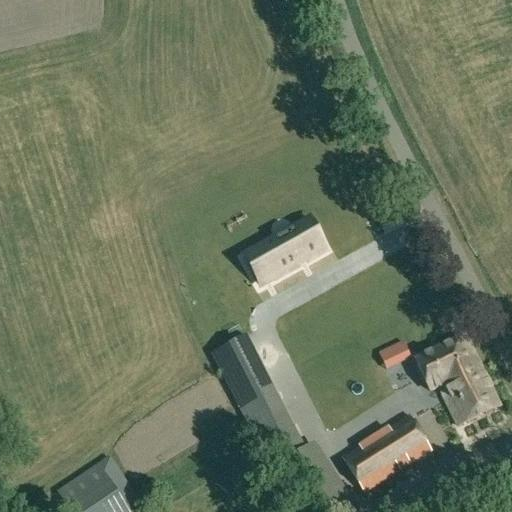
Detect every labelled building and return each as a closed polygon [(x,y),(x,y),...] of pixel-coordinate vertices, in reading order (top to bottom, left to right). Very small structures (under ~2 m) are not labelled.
[(296,97),(272,106),(277,119),(301,110),(296,97)] [(310,175),(329,166),(300,113),(282,123),(310,175)] [(325,247),(309,219),(258,248),(274,276),(297,263),(296,261),(305,256),(306,258),(325,247)] [(335,373),(346,399),(381,385),(373,365),(376,364),(359,321),(334,331),(324,307),(303,315),(287,276),(251,291),(292,391),(335,373)] [(248,336),(213,354),(265,458),(267,457),(274,470),(304,450),(299,441),(300,440),(248,336)] [(484,372),(467,337),(417,361),(432,392),(441,389),(443,393),(457,387),(456,385),(484,372)] [(392,347),(400,363),(410,358),(403,342),(392,347)] [(457,387),(443,393),(460,428),(501,408),(484,372),(456,385),(457,387)] [(366,495),(433,452),(411,417),(343,461),(366,495)] [(58,494),(70,511),(135,511),(142,507),(111,459),(58,494)]
